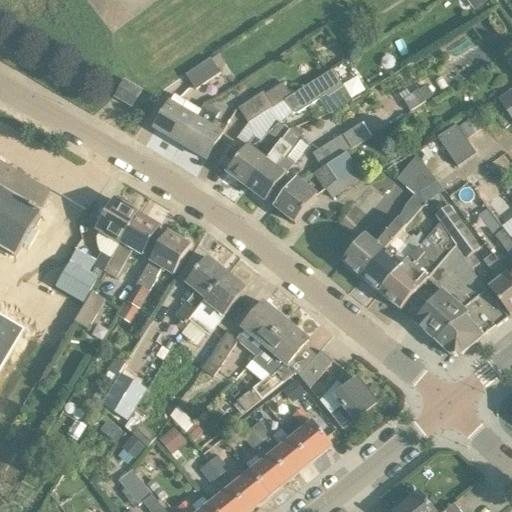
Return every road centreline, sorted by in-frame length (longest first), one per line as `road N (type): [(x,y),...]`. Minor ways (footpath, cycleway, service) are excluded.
road 1 (residential): [(444,408),(335,308),(207,212),(0,88)]
road 2 (tertiary): [(318,511),(444,408)]
